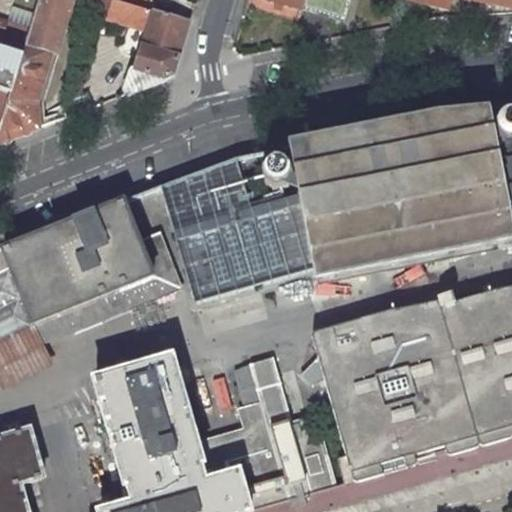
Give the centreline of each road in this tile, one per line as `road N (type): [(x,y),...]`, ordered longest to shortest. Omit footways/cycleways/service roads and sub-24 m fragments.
road 1 (residential): [(511,61),(455,64),(218,113)]
road 2 (residential): [(218,113),(0,200)]
